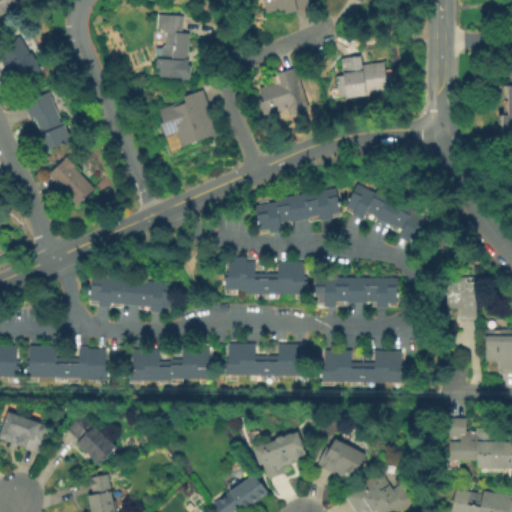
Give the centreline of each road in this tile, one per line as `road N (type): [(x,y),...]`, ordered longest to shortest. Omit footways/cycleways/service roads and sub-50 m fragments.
road 1 (tertiary): [(438,129),(367,131),(310,144),(0,278)]
road 2 (residential): [(254,168),(230,77),(241,62),(313,35)]
road 3 (residential): [(438,129),(467,201),(511,255)]
road 4 (residential): [(49,257),(0,134)]
road 5 (tertiary): [(436,0),(438,129)]
